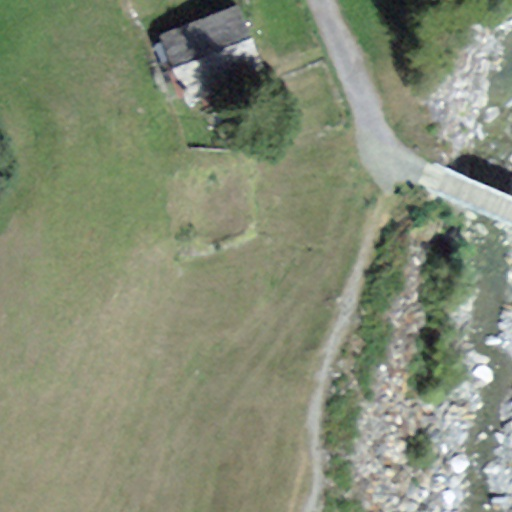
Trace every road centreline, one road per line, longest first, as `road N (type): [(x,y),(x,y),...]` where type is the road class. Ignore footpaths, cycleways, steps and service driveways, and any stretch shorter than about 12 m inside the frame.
road 1 (track): [(378,142),(322,0)]
road 2 (track): [(511,213),(423,176),(378,142)]
